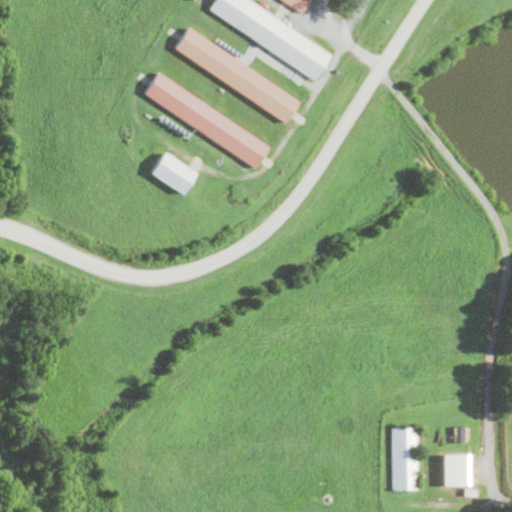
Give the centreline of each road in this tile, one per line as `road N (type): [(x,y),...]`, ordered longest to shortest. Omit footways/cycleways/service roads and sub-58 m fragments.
road 1 (residential): [(382,72),(501,230),(506,264),(489,390),(495,490),(511,501)]
road 2 (residential): [(0,224),(160,269),(217,257),(294,195),(382,72)]
